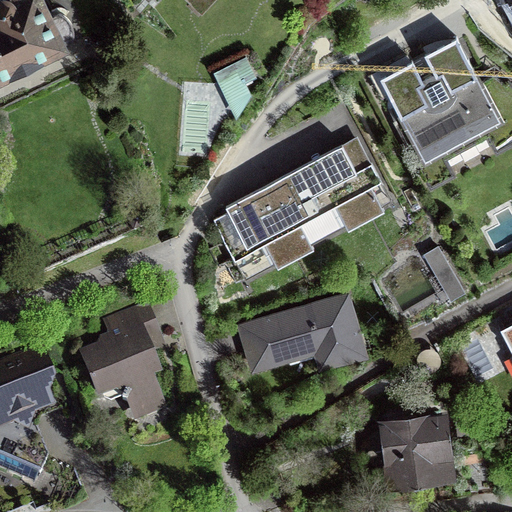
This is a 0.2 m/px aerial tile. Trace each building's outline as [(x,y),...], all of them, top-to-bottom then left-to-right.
[(0,0),(0,74),(9,70),(10,73),(16,74),(23,73),(30,70),(34,66),(38,61),(39,59),(37,56),(59,46),(58,44),(70,39),(71,31),(69,24),(65,18),(58,14),(47,20),(36,0),(5,0),(4,0),(0,0)] [(189,0),(203,13),(214,0),(189,0)] [(504,85),(492,75),(479,82),(455,37),(423,54),(433,72),(421,79),(411,61),(380,78),(413,141),(406,145),(420,172),(486,136),(493,150),(511,137),(511,136),(511,85),(507,82),(504,85)] [(244,81),(255,75),(246,58),(234,64),(243,81),(244,81)] [(355,170),(341,144),(224,206),(239,232),(224,240),(233,258),(223,263),(234,284),(274,262),(277,267),(313,248),(310,243),(344,225),(347,229),(383,210),(381,205),(390,200),(370,162),(355,170)] [(442,280),(455,272),(438,245),(426,253),(442,280)] [(345,296),(241,327),(245,342),(253,368),(287,358),(286,348),(313,340),(320,366),(362,354),(345,296)] [(145,343),(156,339),(144,309),(104,324),(110,338),(104,340),(99,350),(84,356),(99,394),(123,385),(125,392),(121,401),(130,405),(134,412),(140,415),(161,407),(148,375),(156,372),(145,343)] [(511,321),(500,328),(511,351),(511,321)] [(39,474),(47,456),(36,429),(34,429),(25,426),(32,410),(48,404),(38,378),(48,374),(41,356),(14,366),(7,364),(0,366),(0,468),(34,483),(38,474),(39,474)] [(445,410),(383,418),(391,478),(452,470),(445,410)] [(468,491),(488,489),(485,459),(465,462),(468,491)]
